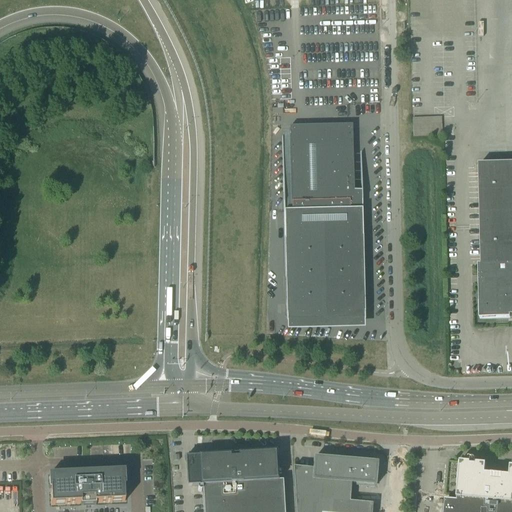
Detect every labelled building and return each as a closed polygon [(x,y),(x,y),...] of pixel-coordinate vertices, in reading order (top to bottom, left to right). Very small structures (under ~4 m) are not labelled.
[(289,138),(281,138),(286,315),(365,313),(361,156),(360,156),(361,192),(353,192),(351,126),(289,128),(289,138)] [(442,126),(413,127),(413,137),(442,136),(442,126)] [(511,164),(478,165),(481,268),(479,268),(480,320),(510,319),(510,317),(511,317),(511,164)] [(229,456),(185,458),(187,487),(201,486),(202,511),(283,511),(282,482),(277,482),(276,453),(239,455),(239,459),(229,460),(229,456)] [(373,486),(375,465),(315,460),(314,471),(293,469),(295,511),(371,511),(372,505),(349,503),(351,484),(373,486)] [(445,501),(443,511),(511,511),(511,467),(510,467),(509,477),(498,476),(485,475),(486,465),(475,464),(476,462),(475,462),(475,461),(474,461),(474,460),(473,460),(472,460),(470,462),(471,464),(460,463),(456,499),(453,498),(453,501),(445,501)] [(76,474),(48,475),(49,490),(51,490),(51,505),(80,504),(80,506),(96,506),(95,503),(124,502),(124,487),(125,487),(124,472),(97,473),(98,476),(94,476),(94,473),(91,473),(91,476),(82,476),(82,474),(79,474),(79,477),(76,477),(76,474)] [(0,503),(20,504),(20,481),(24,481),(24,475),(3,475),(3,479),(0,478),(0,503)]
